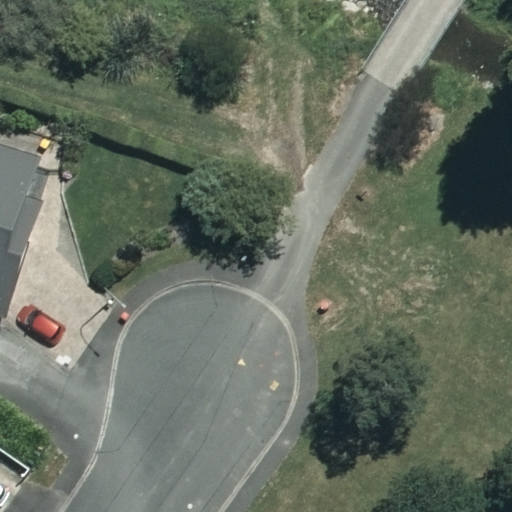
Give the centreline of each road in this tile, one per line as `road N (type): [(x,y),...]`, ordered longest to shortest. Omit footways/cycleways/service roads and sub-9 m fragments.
road 1 (track): [(439,0),(329,173),(221,373)]
road 2 (residential): [(221,373),(138,511)]
